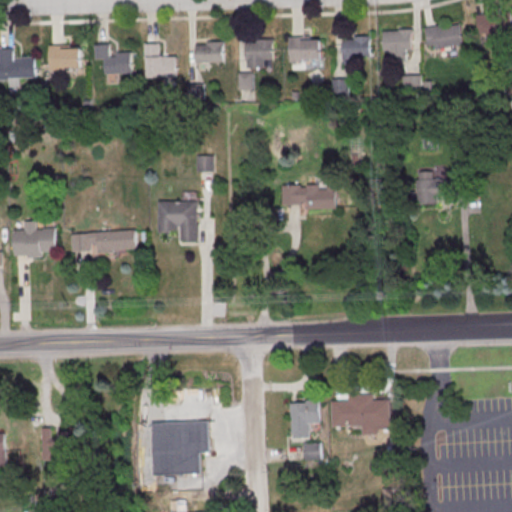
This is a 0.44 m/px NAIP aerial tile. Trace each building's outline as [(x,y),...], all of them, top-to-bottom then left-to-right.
[(478,13),(479,35),(511,33),(511,20),(511,12),(478,13)] [(427,26),(429,48),(463,45),(461,23),(427,26)] [(385,29),(385,58),(413,58),(413,29),(385,29)] [(344,40),(344,64),(357,64),(357,58),(372,58),(371,36),(355,37),(355,40),(344,40)] [(290,37),(291,62),(305,62),(305,59),(322,59),(322,40),(311,40),(311,37),(290,37)] [(246,43),(246,61),(247,61),(248,68),(265,67),(265,60),(274,60),(273,39),(258,39),(258,43),(246,43)] [(196,45),(196,63),(224,62),(223,41),(207,41),(208,44),(196,45)] [(49,44),(50,70),(65,70),(65,67),(82,66),(81,47),(67,47),(67,43),(49,44)] [(144,43),(160,43),(160,56),(177,56),(177,77),(147,77),(146,59),(144,59),(144,43)] [(95,45),(96,60),(105,59),(105,75),(133,74),(132,53),(117,53),(117,57),(110,57),(109,44),(95,45)] [(0,48),(0,79),(37,78),(36,56),(21,57),(21,60),(14,61),(13,48),(0,48)] [(237,76),(253,75),(254,90),(238,91),(237,76)] [(404,77),(420,76),(420,92),(404,92),(404,77)] [(333,80),(349,79),(349,94),(333,95),(333,80)] [(188,85),(204,84),(205,100),(189,100),(188,85)] [(448,115),(466,114),(467,130),(458,131),(448,131),(448,115)] [(198,156),(214,156),(215,171),(199,172),(198,156)] [(417,181),(453,179),(454,196),(437,197),(438,204),(418,205),(417,181)] [(282,186),(282,206),(294,205),(304,205),(304,210),(337,209),(336,187),(327,187),(327,189),(320,190),(320,185),(307,185),(307,188),(301,188),(301,185),(282,186)] [(159,202),(198,202),(198,224),(200,224),(200,233),(200,241),(182,241),(182,226),(178,226),(178,230),(171,230),(171,233),(159,233),(159,202)] [(56,228),(57,252),(43,252),(43,258),(29,259),(29,256),(23,256),(16,256),(15,230),(26,230),(25,222),(38,221),(38,229),(56,228)] [(71,235),(135,230),(137,249),(113,250),(114,254),(99,255),(99,243),(92,243),(92,252),(84,252),(73,253),(71,235)] [(390,400),(391,429),(379,430),(379,435),(363,436),(362,427),(332,428),(331,402),(349,402),(349,396),(374,395),(374,401),(390,400)] [(290,402),(320,401),(321,424),(311,424),(311,433),(310,433),(310,438),(293,439),(293,433),(292,433),(290,402)] [(151,423),(208,422),(210,453),(200,453),(201,474),(153,476),(151,423)] [(43,460),(87,460),(87,431),(56,431),(56,427),(43,427),(43,460)] [(304,445),(320,444),(321,459),(305,461),(304,445)]
